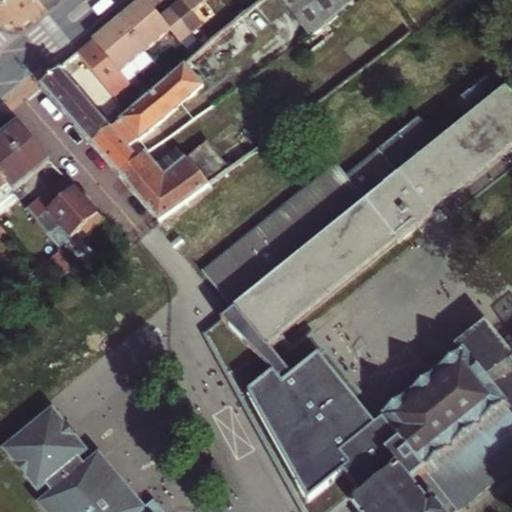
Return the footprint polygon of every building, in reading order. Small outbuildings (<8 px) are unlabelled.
[(209,0),(176,0),(180,4),(170,13),(191,38),(202,29),(191,16),(209,0)] [(339,15),(358,0),(278,0),(309,38),(339,15)] [(158,22),(141,1),(134,8),(118,20),(145,54),(168,34),(179,47),(191,38),(170,13),(158,22)] [(77,52),(113,96),(128,85),(120,74),(145,54),(118,20),(94,39),(77,52)] [(53,72),(39,84),(92,146),(111,130),(59,68),(53,72)] [(187,68),(129,115),(111,130),(92,146),(105,161),(119,177),(145,157),(166,141),(155,127),(203,87),(187,68)] [(424,231),(511,163),(511,100),(406,180),(384,152),(351,177),(341,164),(205,267),(230,301),(234,298),(237,303),(234,306),(268,351),(281,340),(280,338),(281,338),(424,230),(424,231)] [(209,109),(178,133),(182,138),(214,115),(209,109)] [(0,135),(0,173),(8,184),(13,190),(50,160),(17,122),(0,135)] [(145,157),(119,177),(139,200),(159,223),(195,196),(172,170),(163,177),(145,157)] [(0,190),(8,184),(0,173),(0,190)] [(72,185),(64,175),(27,207),(36,217),(72,185)] [(72,185),(36,217),(59,246),(80,227),(85,232),(101,218),(95,211),(72,185)] [(66,273),(75,265),(62,249),(53,257),(66,273)] [(331,511),(359,490),(345,472),(307,501),(243,394),(269,373),(278,385),(314,357),(368,427),(376,420),(308,331),(288,347),(281,338),(280,338),(281,340),(268,351),(234,306),(193,335),(300,511),(331,511)] [(450,511),(452,511),(453,511),(454,511),(510,469),(511,468),(511,424),(508,421),(511,417),(511,368),(482,329),(453,351),(458,357),(376,420),(368,427),(314,357),(278,385),(269,373),(243,394),(307,501),(345,472),(359,490),(363,495),(352,503),(358,511),(450,511)] [(156,511),(152,507),(145,511),(139,511),(95,460),(81,472),(73,462),(82,454),(49,414),(2,454),(36,494),(45,486),(53,495),(39,508),(42,511),(156,511)]
